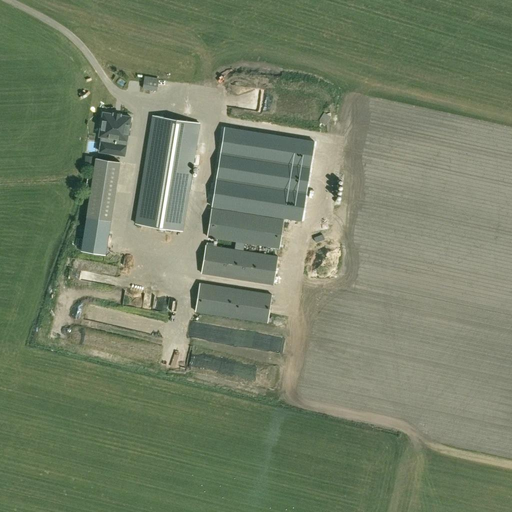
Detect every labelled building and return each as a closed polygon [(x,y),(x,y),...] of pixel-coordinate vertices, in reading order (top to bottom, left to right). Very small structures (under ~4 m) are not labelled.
[(144,80),(143,88),(157,90),(158,83),(144,80)] [(120,139),(127,140),(130,117),(120,115),(121,113),(113,112),(113,114),(103,112),(99,136),(102,136),(99,151),(124,155),(126,144),(119,143),(120,139)] [(199,121),(153,115),(138,224),(184,230),(199,121)] [(94,166),(81,251),(105,255),(119,162),(118,161),(100,158),(97,158),(96,158),(94,166)] [(282,214),(210,205),(206,233),(278,243),(282,214)] [(277,253),(205,243),(201,271),(273,281),(277,253)] [(131,275),(143,271),(139,260),(127,264),(131,275)] [(186,287),(198,287),(198,270),(186,270),(186,287)] [(272,291),(200,281),(196,309),(268,319),(272,291)]
